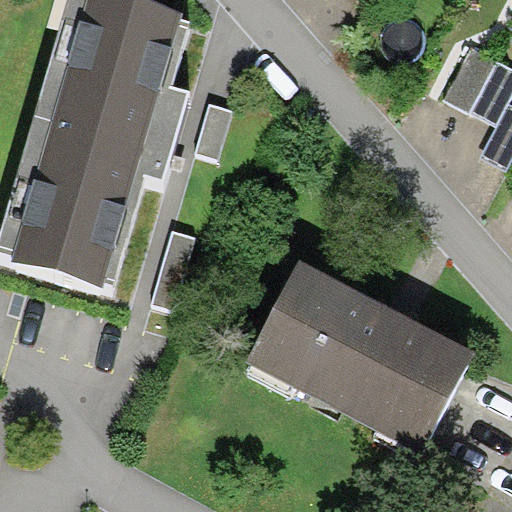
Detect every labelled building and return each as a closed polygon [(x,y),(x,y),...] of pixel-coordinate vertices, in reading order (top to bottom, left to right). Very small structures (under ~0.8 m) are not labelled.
[(190,28),(95,0),(74,0),(0,253),(0,270),(112,303),(146,186),(164,192),(178,147),(191,100),(171,95),(190,28)] [(511,96),(511,75),(471,57),(447,110),(493,131),(480,160),(503,171),(511,151),(511,115),(505,112),(511,96)] [(232,114),(209,108),(196,155),(219,161),(232,114)] [(175,233),(153,306),(174,313),(195,239),(175,233)] [(462,361),(302,277),(256,364),(416,448),(462,361)]
